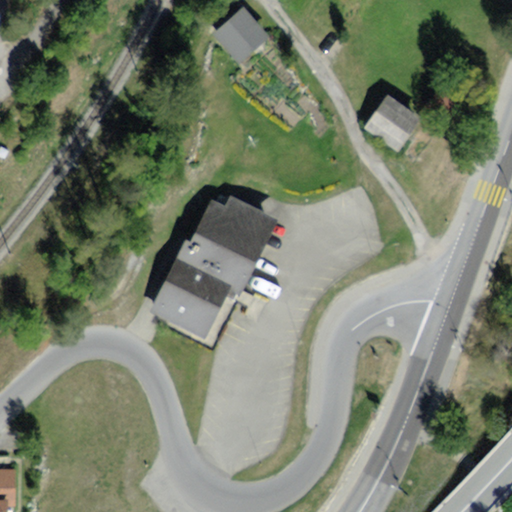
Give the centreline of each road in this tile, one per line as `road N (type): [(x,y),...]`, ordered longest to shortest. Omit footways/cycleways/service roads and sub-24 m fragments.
road 1 (residential): [(441,322),(392,307),(350,330),(321,458),(277,495),(242,499),(211,489),(174,440),(143,355),(120,342),(72,348),(0,413)]
road 2 (track): [(441,322),(420,232),(271,0)]
road 3 (tertiary): [(511,125),(441,322)]
road 4 (tertiary): [(441,322),(401,436),(360,511)]
road 5 (track): [(511,502),(412,404)]
